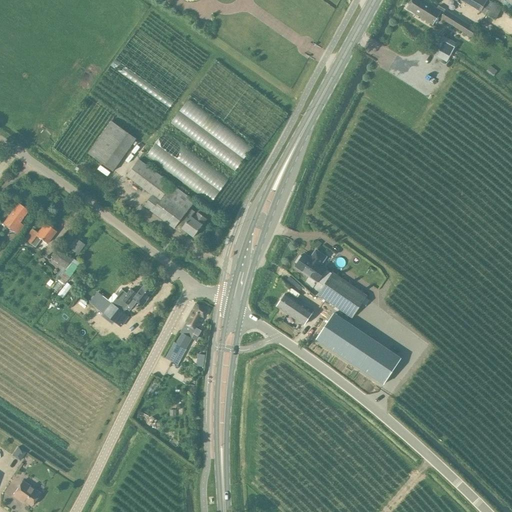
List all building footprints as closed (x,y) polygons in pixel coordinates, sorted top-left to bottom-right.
[(476,29),(438,6),(437,8),(423,0),(411,0),(406,9),(433,25),(438,17),(471,37),(471,36),(475,38),(479,32),(476,29)] [(461,0),(481,11),(481,12),(495,20),(500,9),(502,7),(489,0),(456,0),(458,1),(458,0),(461,0)] [(511,0),(495,0),(511,11),(511,0)] [(456,44),(442,37),(432,55),(447,62),(456,44)] [(111,65),(170,107),(179,94),(120,52),(111,65)] [(498,71),(491,65),(486,71),(493,77),(498,71)] [(414,71),(407,82),(431,98),(439,86),(414,71)] [(188,98),(170,123),(236,170),(254,146),(188,98)] [(136,139),(111,121),(88,154),(113,172),(136,139)] [(212,202),(230,178),(164,130),(146,155),(212,202)] [(144,206),(174,229),(175,229),(186,237),(189,233),(194,237),(203,225),(207,219),(198,212),(197,213),(190,209),(196,202),(139,159),(126,176),(152,195),(144,206)] [(8,216),(2,224),(18,235),(24,226),(19,222),(28,211),(18,203),(9,216),(8,216)] [(30,244),(35,247),(41,240),(47,244),(56,232),(45,223),(37,233),(32,229),(24,239),(30,244)] [(78,240),(71,250),(78,255),(85,245),(78,240)] [(50,257),(63,266),(53,279),(63,286),(80,263),(72,257),(71,259),(56,248),(50,257)] [(309,258),(303,254),(294,268),(316,283),(326,270),(320,266),(325,259),(315,250),(309,258)] [(366,296),(345,281),(332,273),(318,295),(351,318),(366,296)] [(67,283),(58,295),(62,298),(71,287),(67,283)] [(118,296),(112,303),(123,312),(127,308),(129,310),(137,301),(143,305),(155,291),(146,283),(137,294),(131,289),(127,294),(122,289),(117,295),(118,296)] [(285,294),(277,306),(304,325),(313,312),(285,294)] [(111,303),(104,313),(115,322),(116,321),(122,326),(129,317),(126,315),(123,312),(112,303),(111,303)] [(201,330),(197,328),(208,310),(196,304),(185,321),(187,322),(181,332),(182,333),(177,342),(185,347),(186,348),(194,334),(198,336),(201,330)] [(334,313),(317,339),(383,384),(401,358),(334,313)] [(177,342),(175,342),(166,359),(175,364),(185,347),(177,342)] [(13,453),(20,459),(26,453),(19,446),(13,453)] [(20,499),(31,506),(40,493),(22,481),(12,496),(19,501),(20,499)]
